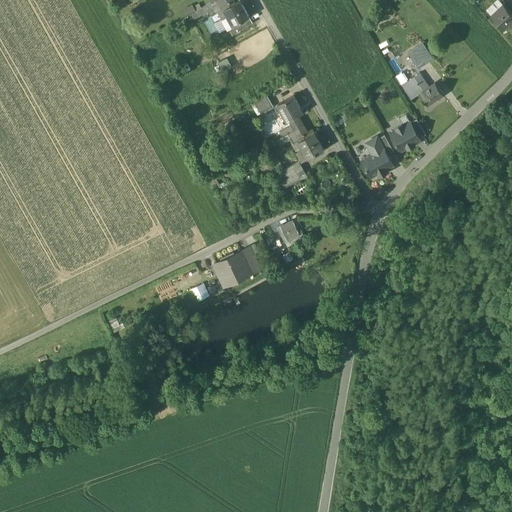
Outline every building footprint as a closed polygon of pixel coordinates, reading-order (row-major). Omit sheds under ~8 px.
[(233,0),(215,0),(212,2),(215,7),(218,12),(219,12),(219,11),(235,2),(233,0)] [(235,2),(219,11),(219,12),(228,28),(249,16),(249,15),(240,0),(238,0),(235,2)] [(500,0),(496,0),(487,9),(492,15),(504,4),(500,0)] [(212,2),(196,11),(199,16),(215,7),(212,2)] [(511,18),(511,12),(504,4),(492,15),(503,27),(511,18)] [(249,16),(228,28),(232,35),(253,23),(253,22),(252,22),(249,16)] [(407,51),(411,57),(419,67),(429,60),(432,58),(425,47),(421,42),(407,51)] [(223,71),(232,66),(227,58),(219,62),(223,71)] [(402,71),(394,77),(400,85),(407,80),(402,71)] [(420,71),(407,80),(400,85),(410,99),(419,92),(429,86),(420,71)] [(429,86),(419,92),(427,104),(443,94),(435,82),(429,86)] [(267,94),(254,101),(262,114),(275,107),(267,94)] [(295,95),(277,104),(282,113),(283,113),(287,120),(290,119),(299,114),(304,111),(303,111),(295,96),(296,95),(295,95)] [(299,114),(290,119),(293,125),(295,129),(304,123),(299,114)] [(411,122),(419,136),(426,132),(418,118),(411,122)] [(390,130),(401,150),(420,138),(419,136),(409,119),(390,130)] [(295,129),(282,136),(286,141),(292,138),(295,142),(314,131),(312,128),(308,131),(304,123),(295,129)] [(290,126),(280,131),(282,136),(295,129),(293,125),(290,126)] [(295,142),(293,143),(302,160),(324,148),(324,147),(323,148),(314,132),(315,132),(315,131),(314,131),(295,142)] [(378,137),(387,153),(394,149),(385,134),(378,137)] [(362,159),(371,176),(393,163),(387,153),(378,137),(377,136),(367,142),(373,153),(362,159)] [(299,161),(276,174),(284,188),(307,175),(299,161)] [(292,220),(280,226),(284,235),(287,239),(299,233),(292,220)] [(250,247),(214,265),(224,285),(261,268),(250,247)] [(296,247),(288,251),(293,260),(301,255),(299,251),(298,251),(296,247)] [(203,283),(190,290),(195,301),(208,294),(203,283)] [(115,319),(108,322),(111,329),(118,326),(115,319)]
